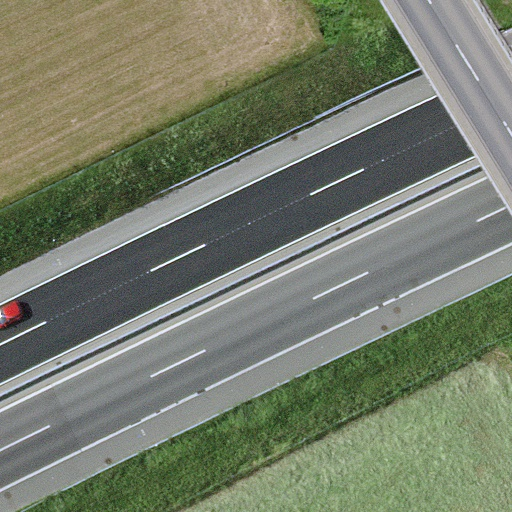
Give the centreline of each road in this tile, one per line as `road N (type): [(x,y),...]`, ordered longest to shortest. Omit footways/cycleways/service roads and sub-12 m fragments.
road 1 (motorway): [(0,450),(511,203)]
road 2 (motorway): [(511,99),(0,344)]
road 3 (tertiary): [(429,0),(511,135)]
